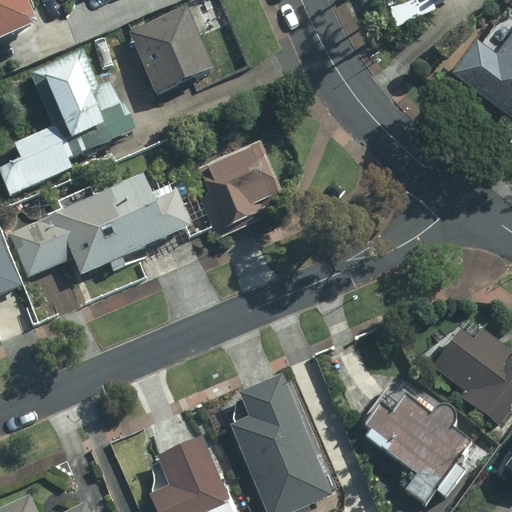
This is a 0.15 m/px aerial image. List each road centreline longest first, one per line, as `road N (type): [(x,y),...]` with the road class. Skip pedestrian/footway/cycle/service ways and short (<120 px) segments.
road 1 (residential): [(471,207),(0,420)]
road 2 (secondary): [(471,207),(384,130),(301,0)]
